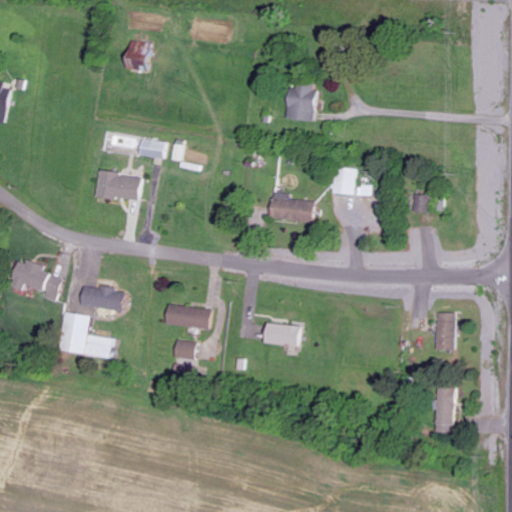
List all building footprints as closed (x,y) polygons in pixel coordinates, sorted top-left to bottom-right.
[(159,42),(136,41),(135,68),(158,69),(159,42)] [(0,118),(11,121),(16,92),(9,90),(10,83),(0,80),(0,118)] [(324,86),(301,86),(300,118),(323,119),(324,86)] [(171,142),(148,141),(147,156),(170,157),(171,142)] [(360,195),(361,169),(343,168),(342,181),(336,181),(336,194),(360,195)] [(108,196),(149,197),(149,183),(145,183),(146,175),(109,174),(108,196)] [(321,222),(322,201),(294,200),(295,194),(279,193),(278,219),(321,222)] [(435,213),(435,195),(419,194),(419,212),(435,213)] [(62,302),(70,279),(52,273),(54,267),(32,259),(23,288),(32,291),(34,285),(51,291),(49,298),(62,302)] [(132,312),(135,291),(107,287),(107,288),(91,286),(88,306),(132,312)] [(173,325),(216,329),(218,310),(175,305),(173,325)] [(117,358),(120,339),(97,336),(99,316),(74,312),(69,352),(117,358)] [(446,349),(462,350),(462,314),(447,314),(446,349)] [(310,326),(277,325),(276,343),(309,344),(310,326)] [(180,357),(202,360),(204,344),(182,341),(180,357)] [(443,433),(463,434),(464,388),(445,388),(443,433)]
